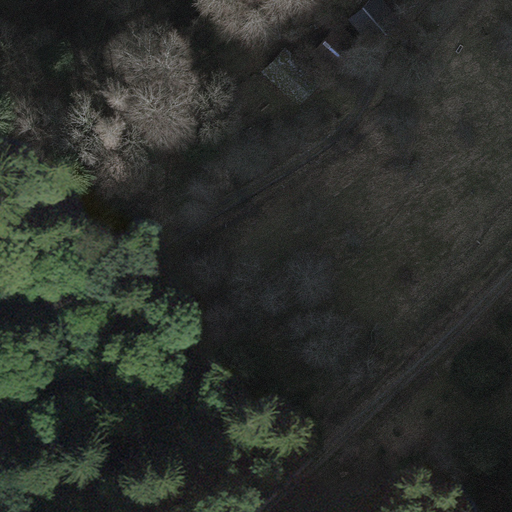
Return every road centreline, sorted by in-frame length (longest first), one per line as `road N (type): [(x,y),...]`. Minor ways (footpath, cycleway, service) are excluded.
road 1 (track): [(419,0),(393,30),(373,91),(336,132),(165,239),(0,325)]
road 2 (track): [(511,255),(240,511)]
